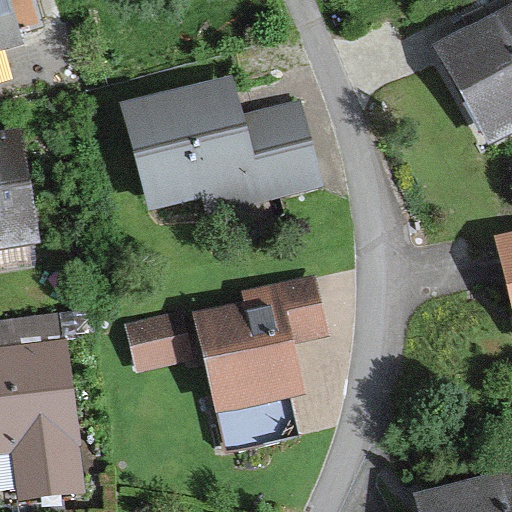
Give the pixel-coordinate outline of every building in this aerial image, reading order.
[(453,57),(495,130),(511,120),(511,0),(494,0),(461,19),(475,44),(453,57)] [(192,193),(199,219),(301,191),(277,105),(216,121),(207,87),(102,115),(128,210),(192,193)] [(0,238),(25,234),(10,146),(0,147),(0,238)] [(511,232),(479,240),(502,342),(511,339),(511,232)] [(210,327),(239,451),(300,437),(277,338),(317,328),(308,289),(257,301),(260,315),(210,327)] [(0,469),(4,496),(71,487),(53,355),(40,356),(35,320),(0,325),(0,469)] [(175,320),(134,330),(142,366),(184,357),(175,320)] [(510,511),(505,489),(432,508),(432,511),(510,511)]
